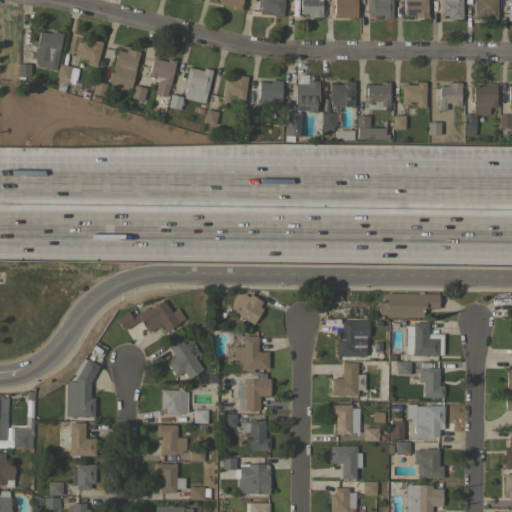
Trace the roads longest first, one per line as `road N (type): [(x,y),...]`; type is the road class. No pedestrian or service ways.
road 1 (residential): [(20,376),(45,362),(83,308),(118,285),(165,276),(511,280)]
road 2 (motorway): [(511,187),(0,179)]
road 3 (motorway): [(0,224),(511,231)]
road 4 (residential): [(511,53),(284,51),(55,0)]
road 5 (residential): [(300,322),(298,511)]
road 6 (residential): [(474,323),(474,511)]
road 7 (residential): [(126,364),(122,511)]
